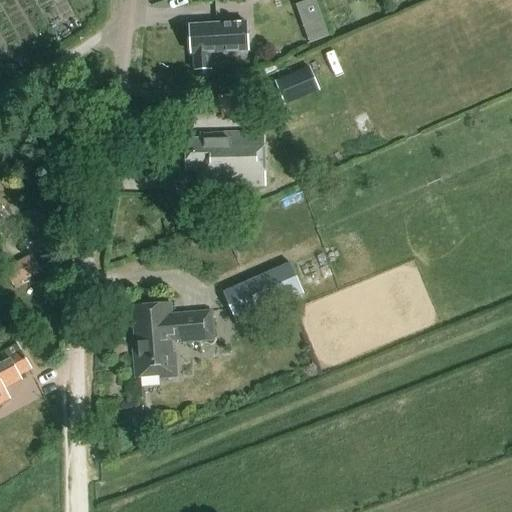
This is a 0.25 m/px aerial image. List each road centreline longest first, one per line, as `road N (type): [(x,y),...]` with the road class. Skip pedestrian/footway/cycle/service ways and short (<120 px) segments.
road 1 (residential): [(126,0),(80,351)]
road 2 (track): [(80,351),(77,511)]
